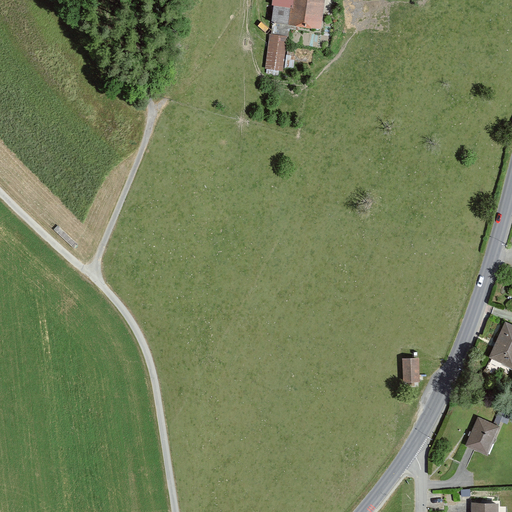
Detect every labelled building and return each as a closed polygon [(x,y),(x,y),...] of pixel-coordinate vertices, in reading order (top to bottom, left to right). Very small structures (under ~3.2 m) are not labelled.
[(328,0),(277,0),(275,23),(325,30),(328,0)] [(292,28),(276,25),(268,70),(285,73),(292,28)] [(511,365),(511,326),(503,322),(487,357),(511,368),(511,365)] [(416,359),(401,359),(402,381),(417,381),(416,359)] [(495,427),(476,419),(465,444),(485,452),(495,427)] [(495,511),(496,503),(470,502),(469,511),(495,511)]
